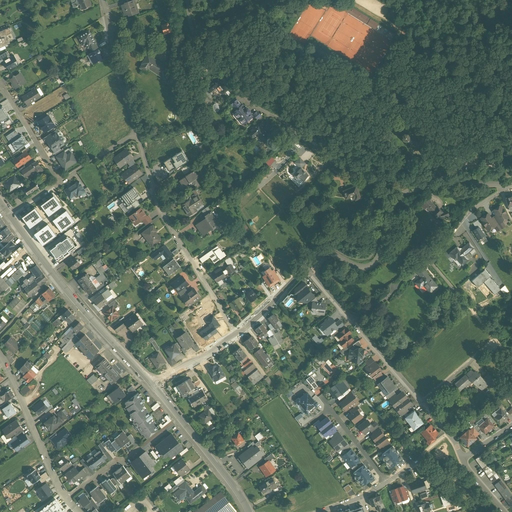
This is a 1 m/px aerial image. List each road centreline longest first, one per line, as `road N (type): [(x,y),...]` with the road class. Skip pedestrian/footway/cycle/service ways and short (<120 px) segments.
road 1 (residential): [(415,183),(387,186),(336,164),(252,104),(201,50),(186,0)]
road 2 (residential): [(136,133),(157,206),(237,333)]
road 3 (residential): [(306,267),(421,402)]
road 4 (residential): [(0,356),(60,490),(79,511)]
road 5 (residential): [(416,187),(387,207),(376,262),(356,265),(326,252),(306,267)]
road 6 (residential): [(467,304),(430,259),(467,213),(504,185)]
road 7 (residential): [(153,384),(249,511)]
road 8 (residential): [(54,275),(153,384)]
road 9 (residential): [(102,0),(136,133)]
